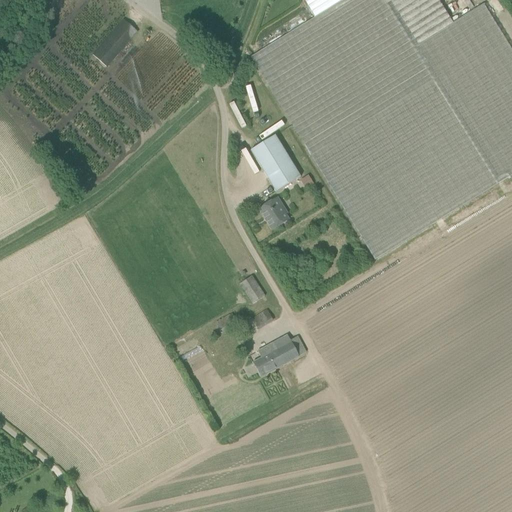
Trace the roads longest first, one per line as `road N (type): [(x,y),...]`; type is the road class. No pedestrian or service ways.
road 1 (unclassified): [(311,350),(225,193),(219,96),(171,33),(126,0)]
road 2 (track): [(311,350),(356,428),(387,511)]
